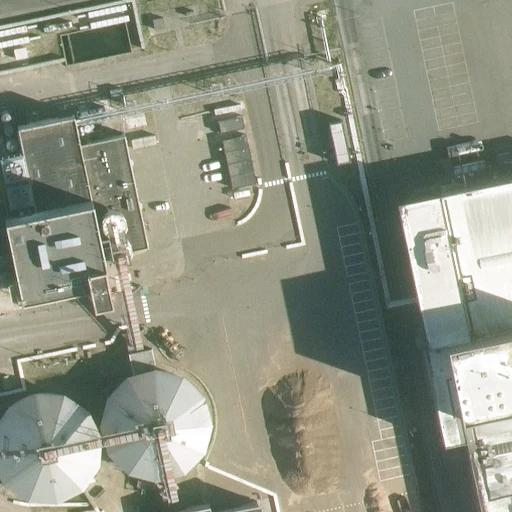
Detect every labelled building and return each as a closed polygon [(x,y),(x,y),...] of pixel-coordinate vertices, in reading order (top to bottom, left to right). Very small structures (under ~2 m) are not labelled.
[(87,12),(88,18),(127,10),(126,3),(87,12)] [(89,22),(91,28),(129,20),(128,14),(89,22)] [(70,22),(55,25),(57,31),(71,28),(70,22)] [(0,30),(0,36),(27,31),(25,25),(0,30)] [(0,41),(0,48),(29,42),(28,36),(0,41)] [(13,50),(15,60),(28,57),(26,48),(13,50)] [(124,134),(121,134),(80,143),(74,114),(17,126),(22,150),(0,154),(0,181),(6,213),(3,213),(7,233),(0,234),(0,277),(7,276),(11,296),(87,280),(91,299),(110,295),(106,276),(107,276),(103,255),(147,246),(124,134)] [(329,124),(337,162),(349,160),(341,121),(329,124)] [(242,155),(230,157),(234,186),(258,182),(252,140),(241,141),(242,155)] [(437,189),(394,198),(426,342),(423,342),(443,443),(465,438),(480,511),(511,511),(511,176),(438,191),(437,189)] [(126,375),(105,396),(98,425),(106,453),(127,473),(155,480),(184,473),(204,451),(212,424),(204,396),(182,375),(155,368),(151,349),(128,353),(133,373),(126,375)] [(0,477),(3,483),(27,500),(58,502),(83,489),(99,465),(99,436),(88,410),(63,393),(34,391),(8,403),(0,415),(0,477)] [(216,511),(209,511),(209,505),(176,511),(260,511),(259,503),(216,511)]
